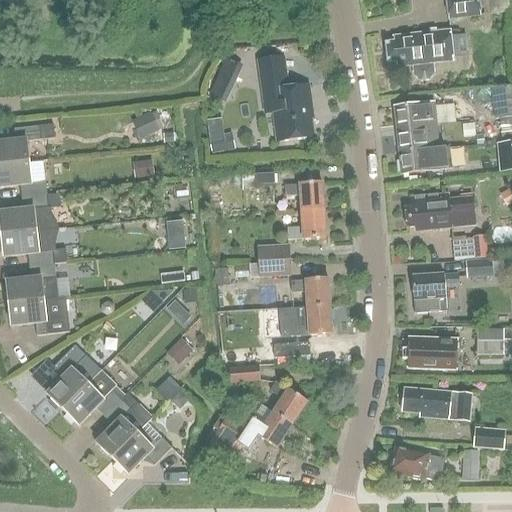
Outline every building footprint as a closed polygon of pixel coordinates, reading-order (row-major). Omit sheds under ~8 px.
[(445,0),(448,22),(480,18),(481,18),(478,0),(445,0)] [(396,69),(414,67),(414,68),(412,69),(413,77),(420,82),(428,82),(434,75),(433,66),(431,67),(431,65),(453,63),(450,33),(393,38),(393,44),(385,45),(387,64),(395,64),(396,69)] [(230,80),(237,66),(226,60),(219,74),(230,80)] [(284,60),(267,62),(258,64),(264,109),(272,108),(277,145),(314,140),(312,121),(314,120),(309,88),(288,91),(284,60)] [(511,89),(492,91),(495,122),(511,120),(511,89)] [(396,132),(436,128),(434,106),(394,110),(396,132)] [(141,141),(159,132),(158,131),(151,116),(150,114),(132,123),(141,141)] [(474,124),(462,125),(463,138),(475,137),(474,124)] [(0,167),(31,164),(29,143),(57,140),(55,126),(16,130),(18,143),(0,144),(0,167)] [(396,132),(399,155),(439,151),(436,128),(396,132)] [(164,146),(174,145),(173,135),(163,136),(164,146)] [(226,153),(222,136),(209,139),(211,156),(226,153)] [(511,143),(501,144),(494,145),(498,175),(511,173),(511,143)] [(439,151),(399,155),(401,176),(441,171),(439,151)] [(134,180),(154,178),(152,162),(132,164),(134,180)] [(33,185),(31,164),(0,167),(0,189),(22,187),(24,199),(49,197),(47,183),(33,185)] [(253,176),(253,187),(274,186),(274,175),(253,176)] [(300,198),(301,214),(324,213),(323,185),(299,186),(299,188),(285,189),(286,199),(300,198)] [(506,208),(511,204),(511,188),(500,196),(506,208)] [(3,237),(58,231),(58,230),(56,228),(55,225),(53,223),(52,220),(51,217),(50,214),(50,211),(61,209),(60,196),(49,197),(24,199),(25,212),(2,214),(2,213),(0,213),(3,237)] [(412,210),(405,211),(407,229),(415,230),(416,234),(451,230),(450,219),(474,216),(472,199),(449,201),(448,196),(411,200),(412,210)] [(326,240),(324,213),(301,214),(302,230),(287,231),(288,241),(302,240),(303,242),(326,240)] [(58,231),(3,237),(5,260),(7,260),(6,259),(30,256),(31,269),(56,266),(69,265),(67,251),(55,252),(54,250),(54,247),(54,244),(55,241),(55,239),(56,236),(57,234),(58,231)] [(185,250),(184,235),(167,237),(169,252),(185,250)] [(484,237),(471,238),(473,260),(486,259),(484,237)] [(258,265),(290,262),(289,246),(257,248),(258,265)] [(290,262),(258,265),(250,266),(251,280),(258,279),(259,281),(291,278),(290,262)] [(491,262),(465,264),(466,280),(492,277),(491,262)] [(511,277),(511,264),(503,265),(503,275),(504,278),(511,277)] [(8,282),(10,305),(60,300),(56,266),(31,269),(32,281),(9,283),(9,282),(8,282)] [(227,271),(215,271),(216,288),(228,287),(227,271)] [(183,273),(170,274),(171,284),(184,283),(183,273)] [(444,300),(443,290),(458,289),(457,277),(443,278),(443,277),(411,279),(412,303),(413,303),(414,316),(445,314),(444,300)] [(306,293),(307,309),(330,308),(328,281),(305,282),(306,284),(291,285),(292,295),(306,293)] [(173,291),(151,293),(162,303),(173,292),(173,291)] [(197,304),(195,291),(183,292),(184,305),(197,304)] [(65,299),(60,300),(10,305),(13,329),(14,329),(14,328),(37,325),(38,338),(71,334),(71,333),(69,333),(65,299)] [(183,310),(174,302),(166,310),(175,319),(183,310)] [(101,314),(102,315),(106,318),(107,318),(113,314),(114,313),(113,307),(108,304),(106,304),(101,307),(101,308),(101,314)] [(332,336),(330,308),(307,309),(308,327),(294,328),(295,337),(308,336),(309,338),(332,336)] [(477,357),(503,357),(503,342),(503,330),(477,330),(477,357)] [(511,330),(503,330),(503,342),(511,341),(511,330)] [(456,372),(457,342),(409,341),(408,370),(456,372)] [(274,362),(310,359),(309,345),(273,347),(274,362)] [(64,412),(103,373),(76,347),(55,369),(65,379),(49,395),(48,394),(47,395),(64,412)] [(259,368),(228,371),(230,385),(260,383),(259,368)] [(106,419),(127,398),(103,374),(104,373),(103,373),(64,412),(81,429),(82,428),(80,427),(97,410),(106,419)] [(169,378),(156,392),(167,403),(180,390),(169,378)] [(277,385),(272,393),(283,401),(273,415),(293,428),(309,404),(289,391),(289,392),(277,385)] [(420,418),(470,422),(472,399),(404,391),(403,413),(420,415),(420,418)] [(189,401),(179,392),(169,402),(180,411),(189,401)] [(114,461),(139,436),(154,421),(129,396),(127,398),(106,419),(115,428),(98,444),(97,443),(96,444),(114,461)] [(244,435),(237,446),(240,448),(248,453),(255,442),(258,438),(278,451),(293,428),(273,415),(264,429),(253,421),(248,429),(244,435)] [(209,445),(209,455),(227,467),(240,448),(237,446),(244,435),(225,422),(217,433),(209,445)] [(505,432),(475,429),(473,450),(503,453),(503,452),(511,452),(511,439),(504,439),(505,432)] [(139,436),(114,461),(130,478),(131,477),(130,476),(146,459),(155,468),(173,450),(163,440),(153,451),(139,436)] [(391,474),(411,478),(412,480),(418,482),(421,480),(440,484),(445,461),(395,451),(393,461),(391,463),(390,469),(391,471),(391,474)] [(479,453),(463,453),(461,482),(477,483),(479,453)]
